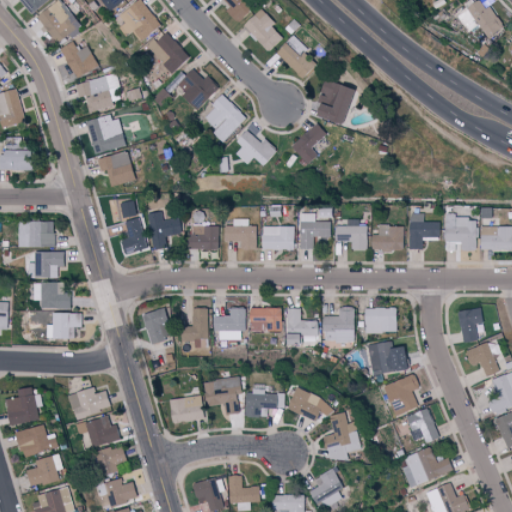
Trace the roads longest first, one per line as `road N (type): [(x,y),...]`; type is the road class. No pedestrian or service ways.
road 1 (residential): [(172,511),(49,91),(0,25)]
road 2 (residential): [(110,297),(167,280),(511,281)]
road 3 (residential): [(504,511),(435,341),(433,280)]
road 4 (secondary): [(321,0),(462,117),(508,139)]
road 5 (secondary): [(511,112),(388,34),(351,0)]
road 6 (residential): [(287,118),(175,0)]
road 7 (residential): [(157,459),(236,445),(291,452)]
road 8 (residential): [(0,360),(76,364),(125,354)]
